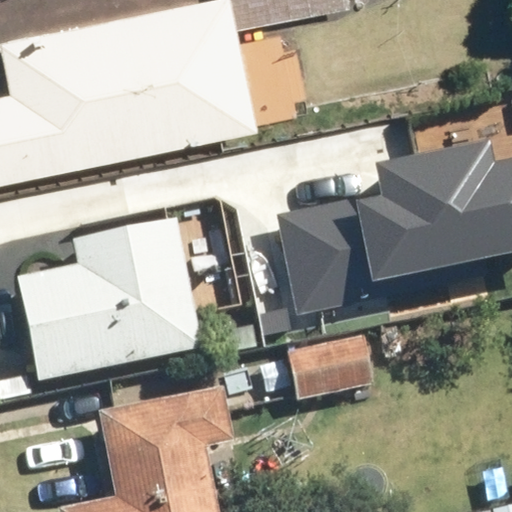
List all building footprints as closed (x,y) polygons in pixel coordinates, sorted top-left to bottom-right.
[(0,93),(0,179),(249,123),(221,0),(170,0),(0,38),(0,48),(10,91),(0,93)] [(276,214),(297,310),(511,264),(511,162),(485,168),(480,141),(372,164),(378,193),(276,214)] [(0,379),(35,372),(37,384),(202,351),(175,223),(74,244),(79,267),(12,281),(15,291),(0,294),(0,379)] [(286,354),(296,404),(374,388),(364,338),(286,354)] [(58,511),(214,511),(201,449),(230,444),(218,390),(94,416),(111,501),(58,511)]
